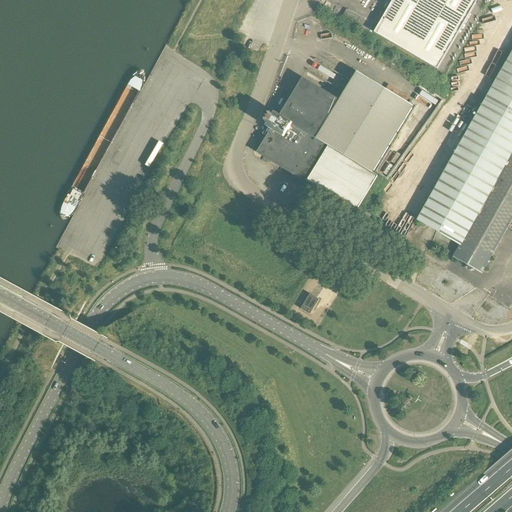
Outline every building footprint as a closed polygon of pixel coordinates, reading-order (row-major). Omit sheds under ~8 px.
[(476,0),(392,0),(374,33),(437,69),(476,0)] [(344,9),(341,18),(356,24),(359,15),(344,9)] [(488,264),(511,221),(511,52),(506,63),(476,118),(471,115),(466,124),(471,127),(418,220),(461,245),(454,257),(483,273),(485,269),(487,270),(489,265),(488,264)] [(356,212),(357,212),(378,177),(373,174),(414,107),(357,72),(340,101),(314,144),(326,151),(307,182),(356,212)] [(258,153),(270,161),(306,183),(307,182),(326,151),(314,144),(340,101),(303,79),(280,116),(275,113),(267,127),(272,130),(258,153)] [(362,216),(367,219),(368,220),(371,216),(365,212),(362,216)] [(310,294),(301,309),(310,315),(319,300),(310,294)]
